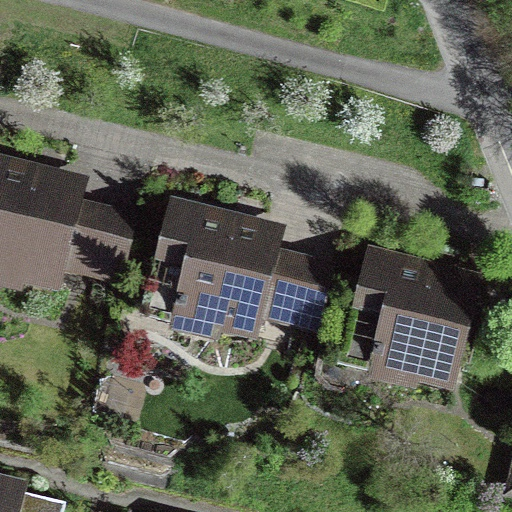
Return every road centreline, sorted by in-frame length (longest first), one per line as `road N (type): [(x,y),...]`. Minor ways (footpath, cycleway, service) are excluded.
road 1 (residential): [(0,112),(511,228)]
road 2 (residential): [(511,117),(454,0)]
